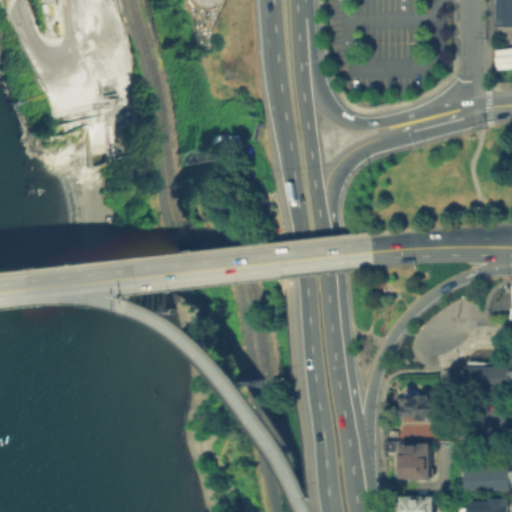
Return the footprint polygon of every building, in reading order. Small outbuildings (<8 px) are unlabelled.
[(511,0),(511,26),(496,26),(496,0),(511,0)] [(511,388),(474,388),(474,365),(511,365),(511,388)] [(412,417),(412,403),(411,402),(410,400),(409,397),(410,394),(411,392),(414,390),(416,389),(419,389),(421,390),(423,391),(424,392),(425,394),(449,394),(449,417),(436,417),(436,419),(425,419),(425,417),(412,417)] [(403,477),(438,477),(438,442),(404,442),(403,477)] [(511,488),(476,488),(476,466),(511,466),(511,488)] [(441,493),(440,511),(400,511),(400,493),(441,493)] [(481,511),(481,499),(499,499),(499,496),(511,496),(511,511),(481,511)]
